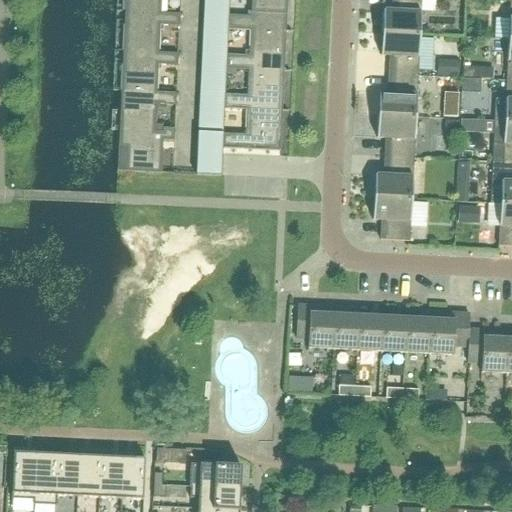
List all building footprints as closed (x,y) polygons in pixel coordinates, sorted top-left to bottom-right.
[(125,0),(124,14),(160,16),(160,15),(161,0),(125,0)] [(226,31),(249,32),(286,33),(287,0),(250,0),(250,18),(226,17),(226,31)] [(419,37),(421,0),(396,0),(395,13),(383,13),(382,35),(419,37)] [(124,14),(122,53),(158,55),(158,54),(160,27),(179,28),(180,16),(160,15),(160,16),(124,14)] [(284,73),(286,33),(249,32),(248,57),(224,56),(224,71),(247,72),(248,71),(284,73)] [(417,78),(419,37),(382,35),(380,57),(393,58),(392,77),(417,78)] [(156,95),(156,94),(158,67),(177,68),(178,55),(158,54),(158,55),(122,53),(120,93),(156,95)] [(457,72),(458,63),(440,62),(440,72),(457,72)] [(282,112),(284,73),(248,71),(247,72),(246,97),(223,96),(222,110),(246,112),(246,111),(282,112)] [(379,95),(377,117),(415,119),(417,78),(392,77),(391,96),(379,95)] [(120,93),(119,133),(154,134),(155,133),(156,106),(175,107),(176,95),(156,94),(156,95),(120,93)] [(244,137),(221,135),(220,150),(280,153),(282,112),(246,111),(246,112),(244,137)] [(413,160),(415,119),(377,117),(376,140),(389,140),(388,159),(413,160)] [(511,123),(504,124),(502,165),(511,165),(511,123)] [(163,142),(174,143),(174,130),(162,130),(162,134),(155,133),(154,134),(119,133),(117,173),(161,175),(163,142)] [(374,177),(373,200),(411,201),(413,160),(388,159),(387,178),(374,177)] [(511,165),(502,165),(500,206),(511,206),(511,165)] [(409,243),(411,201),(373,200),(372,222),(385,223),(384,241),(380,240),(380,242),(409,243)] [(511,206),(500,206),(498,248),(511,248),(511,206)] [(308,350),(332,351),(334,309),(297,307),(295,339),(308,340),(307,350),(308,350)] [(358,310),(334,309),(332,351),(356,352),(358,318),(358,310)] [(420,321),(406,320),(404,355),(428,356),(430,314),(420,313),(420,321)] [(469,316),(430,314),(428,356),(451,357),(453,358),(453,347),(467,348),(468,332),(469,316)] [(382,319),(358,318),(356,352),(380,353),(382,319)] [(406,320),(382,319),(380,353),(404,355),(406,320)] [(505,375),(507,334),(468,332),(467,348),(466,363),(480,364),(480,374),(481,374),(505,375)] [(338,398),(354,398),(354,388),(338,388),(338,398)] [(354,398),(370,399),(370,389),(354,388),(354,398)] [(385,400),(402,401),(402,391),(386,390),(385,400)] [(418,392),(402,391),(402,401),(418,402),(418,392)] [(155,451),(155,465),(163,465),(164,451),(155,451)] [(13,455),(10,501),(32,502),(34,456),(13,455)] [(32,502),(32,506),(55,507),(56,498),(58,457),(34,456),(32,502)] [(58,457),(56,498),(77,499),(79,458),(58,457)] [(79,458),(77,499),(99,500),(101,459),(79,458)] [(101,459),(99,500),(120,501),(122,460),(101,459)] [(122,460),(120,501),(142,502),(144,461),(122,460)] [(191,466),(190,488),(239,490),(240,468),(191,466)] [(153,475),(153,487),(161,487),(161,476),(153,475)] [(153,487),(152,498),(164,499),(165,488),(161,487),(153,487)] [(190,488),(189,500),(197,500),(197,510),(238,511),(239,490),(190,488)]
